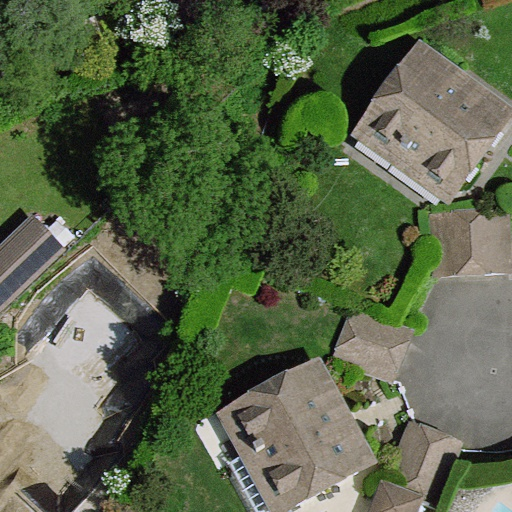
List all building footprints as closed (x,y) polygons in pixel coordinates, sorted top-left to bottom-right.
[(437,219),(437,275),(507,275),(507,224),(449,224),(511,137),(511,116),(421,50),(346,153),(437,219)] [(46,212),(0,245),(0,304),(75,250),(46,212)] [(142,338),(99,292),(37,350),(44,358),(0,398),(0,511),(70,511),(83,500),(69,485),(99,458),(81,440),(102,420),(96,414),(123,389),(107,371),(142,338)] [(355,306),(338,352),(401,375),(418,329),(355,306)] [(275,511),(377,458),(318,352),(220,405),(274,511),(275,511)] [(396,479),(390,476),(374,511),(376,511),(427,511),(462,437),(423,419),(396,479)]
